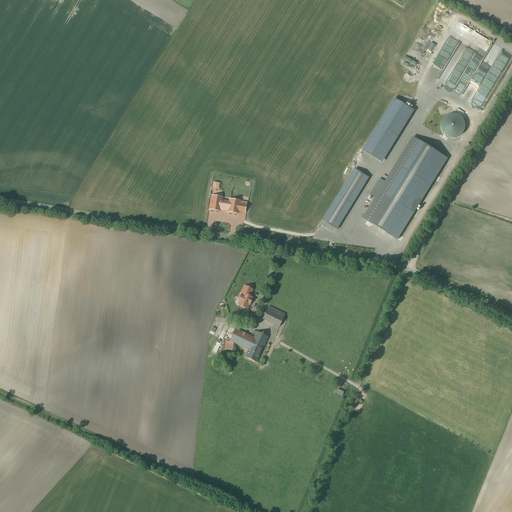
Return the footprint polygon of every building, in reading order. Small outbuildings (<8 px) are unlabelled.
[(394,99),(362,150),(365,152),(382,163),(414,111),(394,99)] [(445,118),(443,121),(441,125),(441,129),(442,133),(444,136),(447,139),(451,140),(455,140),(459,139),(463,136),(465,133),(466,128),(466,124),(464,120),(461,117),(457,116),(453,115),(449,116),(445,118)] [(375,198),(363,218),(397,239),(447,159),(413,138),(385,183),(380,179),(370,195),(375,198)] [(355,169),(323,221),(337,229),(369,178),(355,169)] [(252,290),(244,287),(241,294),(243,295),(242,298),(240,302),(238,305),(247,309),(248,306),(249,306),(252,299),(249,297),(252,290)] [(285,315),(269,307),(263,320),(279,328),(282,320),(285,315)] [(251,344),(262,349),(267,337),(257,332),(254,339),(235,330),(229,341),(228,350),(232,350),(233,343),(248,350),(251,344)] [(251,344),(248,350),(245,358),(256,363),(262,349),(251,344)]
